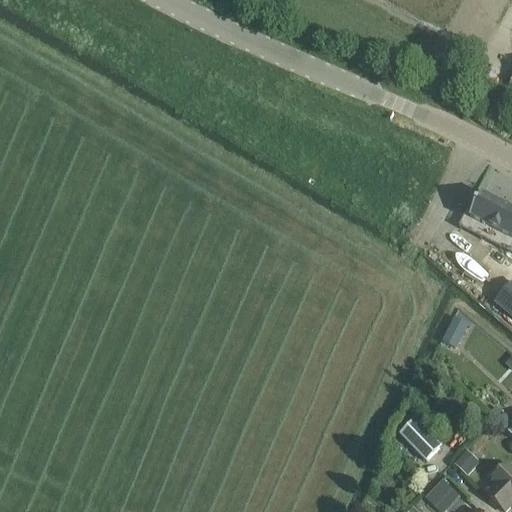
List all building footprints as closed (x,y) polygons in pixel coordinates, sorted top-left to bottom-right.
[(511,210),(484,196),(472,219),(511,239),(511,210)] [(511,281),(492,303),(511,320),(511,281)] [(481,364),(470,376),(482,387),(493,376),(481,364)] [(511,423),(495,408),(489,415),(511,435),(511,423)] [(415,422),(400,437),(426,463),(440,449),(415,422)] [(454,468),(467,479),(479,465),(466,454),(454,468)] [(488,497),(491,499),(503,511),(506,511),(511,506),(511,470),(509,467),(492,484),(496,488),(488,497)] [(425,500),(434,509),(451,491),(441,482),(425,500)]
